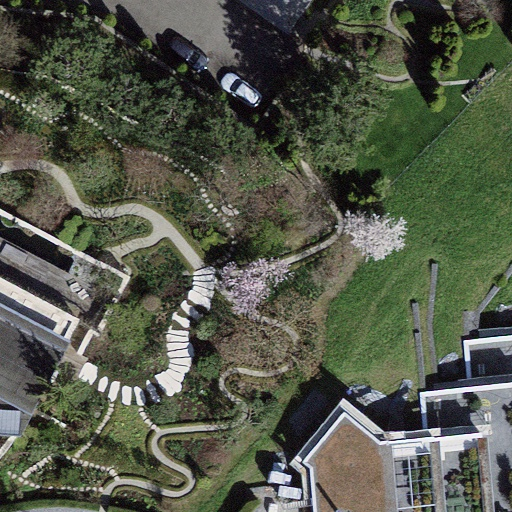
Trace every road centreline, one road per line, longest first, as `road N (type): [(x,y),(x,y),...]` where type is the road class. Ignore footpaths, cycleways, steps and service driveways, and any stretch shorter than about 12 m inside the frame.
road 1 (motorway): [(0,208),(511,426)]
road 2 (motorway): [(511,199),(38,0)]
